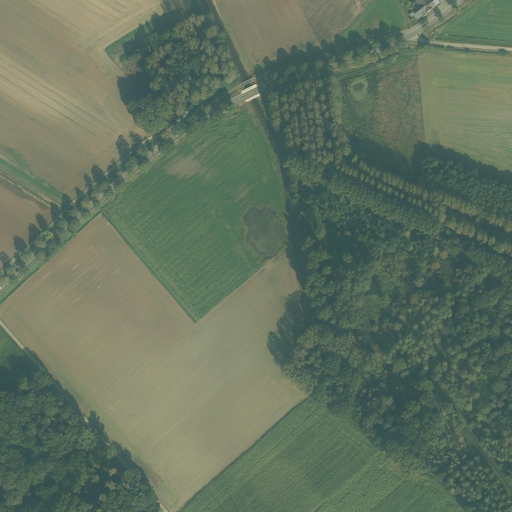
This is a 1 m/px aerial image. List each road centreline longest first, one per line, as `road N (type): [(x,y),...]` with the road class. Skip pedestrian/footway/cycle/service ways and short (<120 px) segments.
road 1 (tertiary): [(0,292),(159,146),(258,89),(409,37)]
road 2 (track): [(159,146),(124,61),(163,25),(193,23),(222,80),(219,109)]
road 3 (unclassified): [(165,511),(0,322)]
